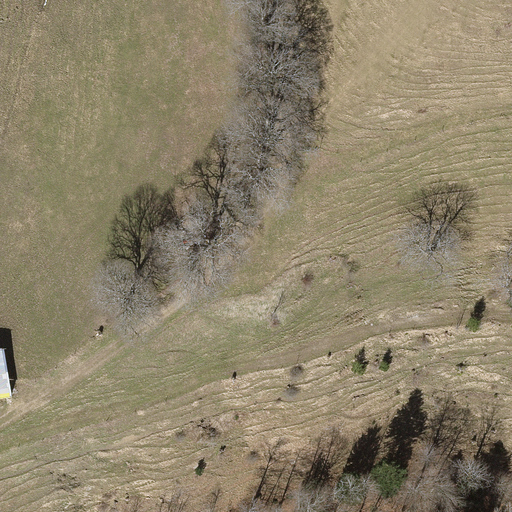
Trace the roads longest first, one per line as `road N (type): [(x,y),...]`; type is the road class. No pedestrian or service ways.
road 1 (track): [(0,443),(386,326),(511,317)]
road 2 (track): [(0,426),(209,285),(265,218),(298,129)]
road 3 (track): [(511,107),(428,128),(274,192)]
road 4 (track): [(298,129),(276,0)]
